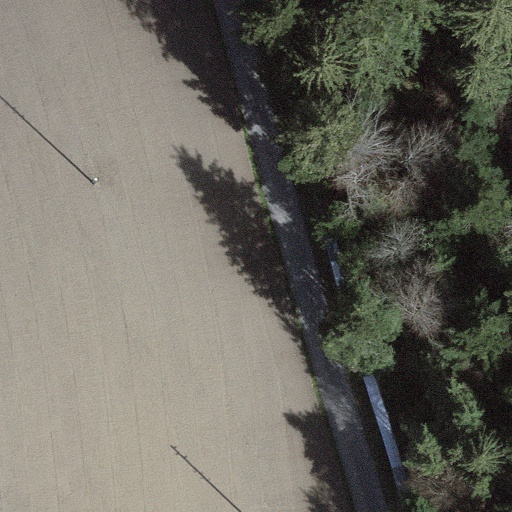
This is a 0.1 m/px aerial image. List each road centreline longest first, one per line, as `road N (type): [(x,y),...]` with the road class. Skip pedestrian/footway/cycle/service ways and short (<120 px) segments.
road 1 (unclassified): [(378,511),(229,0)]
road 2 (track): [(377,0),(419,183)]
